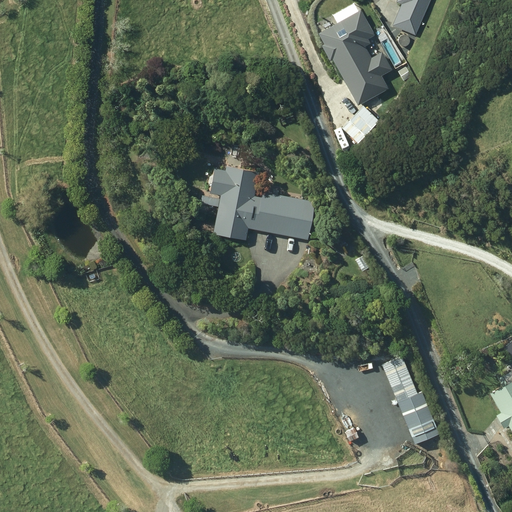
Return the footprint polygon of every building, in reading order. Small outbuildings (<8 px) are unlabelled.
[(417,34),(430,0),(398,0),(398,1),(402,3),(393,24),(417,34)] [(394,69),(357,2),(319,23),(323,31),(320,33),(326,44),(323,46),(332,62),(334,60),(359,105),(388,88),(382,76),(394,69)] [(379,121),(363,106),(343,127),(359,143),(379,121)] [(209,192),(220,194),(213,233),(246,239),(248,228),(308,239),(315,201),(262,190),(262,193),(259,192),(258,197),(254,196),(259,172),(226,165),(225,170),(214,168),(209,192)] [(263,182),(262,185),(264,188),(267,189),(270,188),(271,185),(269,182),(266,181),(263,182)] [(356,260),(362,270),(369,266),(363,256),(356,260)] [(402,356),(382,365),(415,443),(439,433),(422,390),(417,392),(402,356)] [(511,380),(490,393),(501,412),(496,415),(504,428),(508,425),(511,431),(511,380)] [(363,446),(354,450),(359,459),(368,454),(363,446)]
